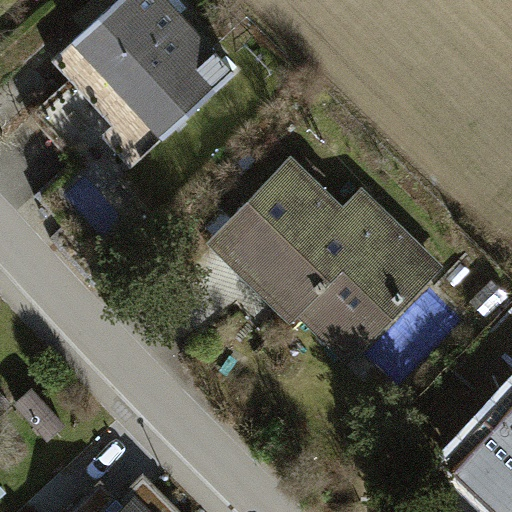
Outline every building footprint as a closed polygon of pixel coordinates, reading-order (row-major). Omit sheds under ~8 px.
[(238,76),(171,0),(122,0),(48,64),(135,164),(238,76)] [(347,198),(296,149),(215,235),(350,363),(448,260),(363,180),(347,198)] [(0,417),(16,403),(0,384),(0,417)] [(511,497),(511,396),(461,451),(511,497)] [(160,511),(144,495),(127,511),(160,511)]
